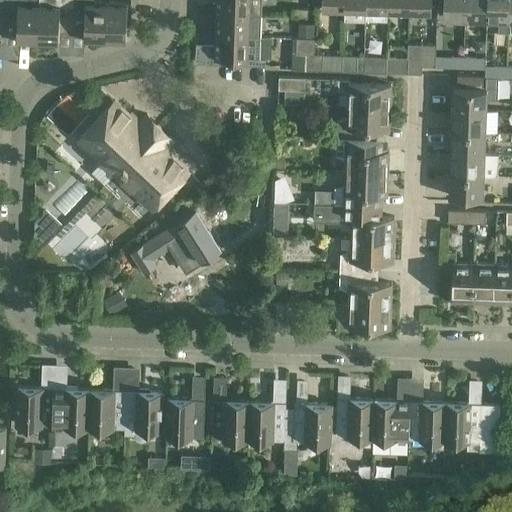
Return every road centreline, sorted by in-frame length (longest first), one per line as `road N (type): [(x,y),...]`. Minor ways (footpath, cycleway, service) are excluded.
road 1 (residential): [(406,351),(45,336),(23,320),(14,289),(17,169)]
road 2 (residential): [(406,351),(415,78)]
road 3 (residential): [(17,169),(24,107),(44,84),(142,57),(160,41),(170,0)]
